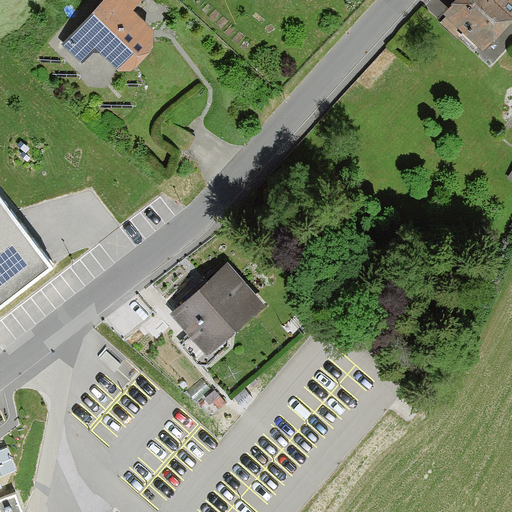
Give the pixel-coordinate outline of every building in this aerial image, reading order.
[(140,0),(102,0),(62,42),(81,61),(95,47),(116,68),(130,68),(150,47),(152,27),(133,8),(140,0)] [(511,14),(511,0),(452,0),(442,11),(482,47),(511,14)] [(195,134),(162,121),(156,139),(188,151),(195,134)] [(0,304),(55,261),(0,191),(0,304)] [(264,301),(228,260),(170,311),(207,352),(264,301)] [(0,446),(0,479),(19,475),(12,444),(0,446)] [(0,511),(22,511),(15,492),(0,497),(0,499),(4,508),(0,509),(0,511)]
